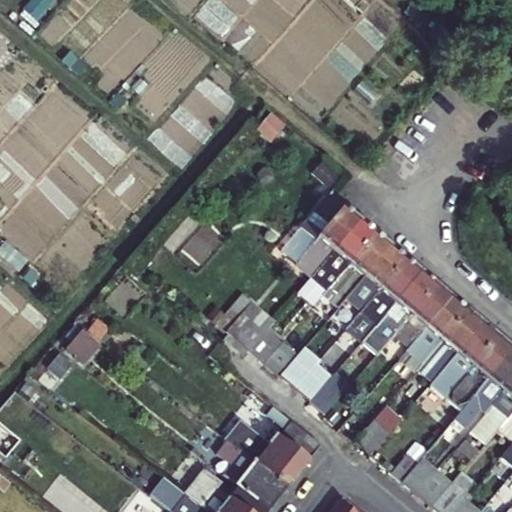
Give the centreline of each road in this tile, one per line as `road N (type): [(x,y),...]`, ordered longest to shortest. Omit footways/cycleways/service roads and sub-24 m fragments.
road 1 (residential): [(353,193),(511,330)]
road 2 (residential): [(299,511),(335,466),(391,511)]
